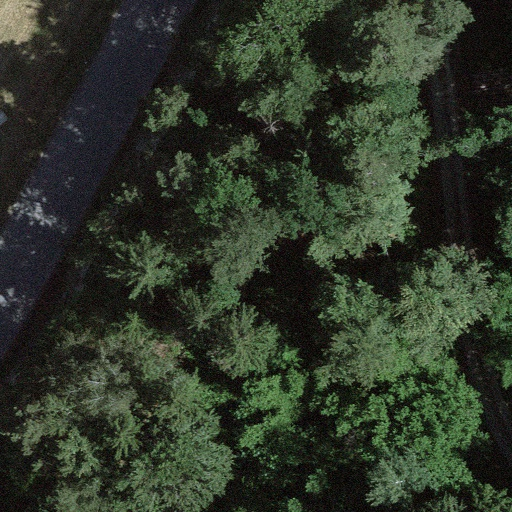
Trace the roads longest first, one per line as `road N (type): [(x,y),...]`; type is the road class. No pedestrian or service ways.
road 1 (track): [(440,0),(467,210),(511,417)]
road 2 (tertiary): [(0,307),(164,0)]
